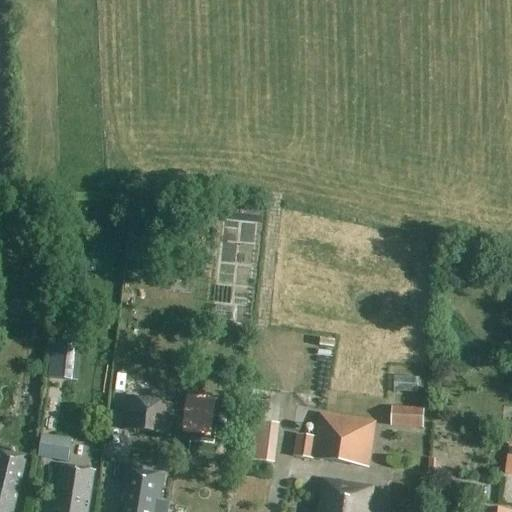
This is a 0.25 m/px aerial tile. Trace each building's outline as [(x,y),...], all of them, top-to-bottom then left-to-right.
[(80,273),(98,273),(98,260),(80,260),(80,273)] [(37,300),(36,321),(50,321),(51,301),(37,300)] [(51,339),(47,380),(71,383),(75,341),(51,339)] [(58,401),(59,386),(44,385),(43,400),(58,401)] [(394,385),(394,400),(418,400),(419,385),(394,385)] [(127,399),(122,430),(167,437),(172,406),(127,399)] [(390,409),(389,428),(423,429),(424,410),(390,409)] [(297,437),(294,458),(368,469),(375,423),(319,415),(315,440),(297,437)] [(241,463),(265,466),(273,467),(280,427),(271,426),(247,422),(241,463)] [(450,461),(450,431),(430,431),(430,461),(450,461)] [(40,436),(37,458),(62,462),(66,440),(40,436)] [(0,511),(12,511),(26,457),(0,450),(0,511)] [(87,511),(91,487),(93,471),(63,466),(57,508),(61,508),(60,511),(87,511)] [(158,511),(164,478),(126,471),(120,507),(124,507),(123,511),(158,511)] [(368,511),(372,488),(323,482),(318,511),(368,511)]
